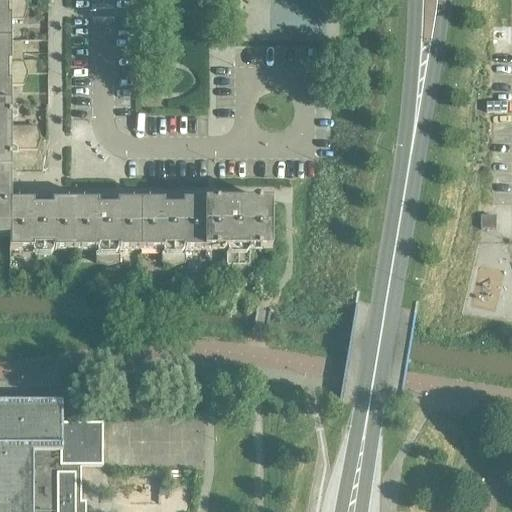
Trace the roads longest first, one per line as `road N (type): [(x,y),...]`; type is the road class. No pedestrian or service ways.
road 1 (tertiary): [(356,511),(413,143)]
road 2 (residential): [(248,149),(117,146),(109,133),(108,0)]
road 3 (residential): [(248,149),(251,102),(261,85),(288,85),(305,96),(300,149),(287,149)]
road 4 (tertiary): [(413,143),(443,0)]
road 5 (tertiary): [(414,0),(413,143)]
